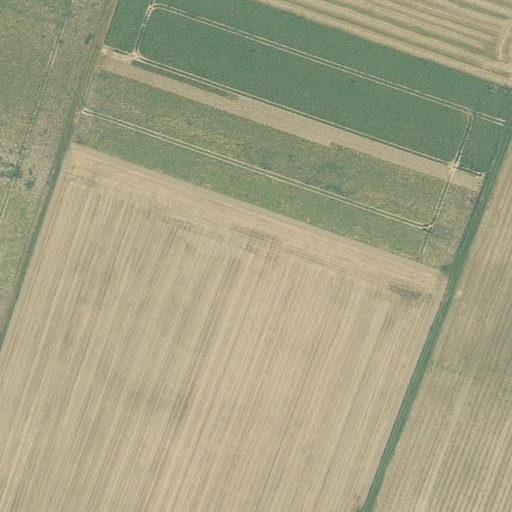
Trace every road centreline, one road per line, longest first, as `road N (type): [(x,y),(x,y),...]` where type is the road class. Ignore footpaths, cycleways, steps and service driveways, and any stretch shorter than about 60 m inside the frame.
road 1 (track): [(365,511),(511,121)]
road 2 (track): [(112,0),(0,338)]
